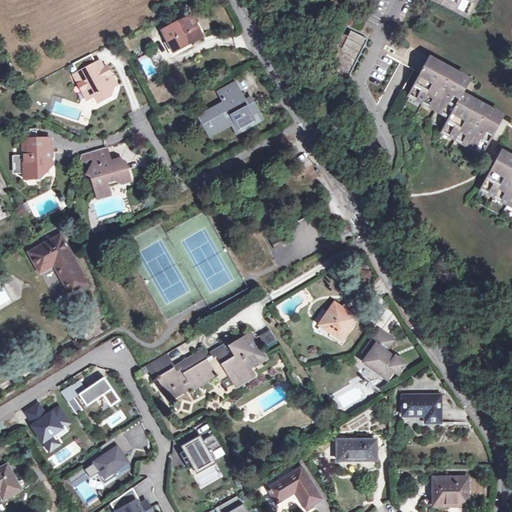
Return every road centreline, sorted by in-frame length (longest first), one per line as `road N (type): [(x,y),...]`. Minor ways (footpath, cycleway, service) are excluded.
road 1 (residential): [(506,511),(499,459),(299,127)]
road 2 (residential): [(0,415),(103,353),(123,368),(157,440),(158,486),(170,511)]
road 3 (residential): [(146,130),(182,190),(299,127)]
road 4 (residential): [(299,127),(233,0)]
